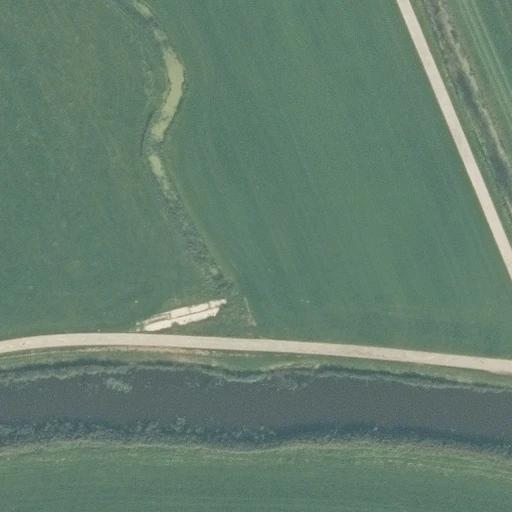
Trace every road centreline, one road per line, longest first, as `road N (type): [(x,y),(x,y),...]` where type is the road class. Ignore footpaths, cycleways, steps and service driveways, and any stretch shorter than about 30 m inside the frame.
road 1 (track): [(0,350),(116,339),(511,364)]
road 2 (track): [(511,267),(401,0)]
